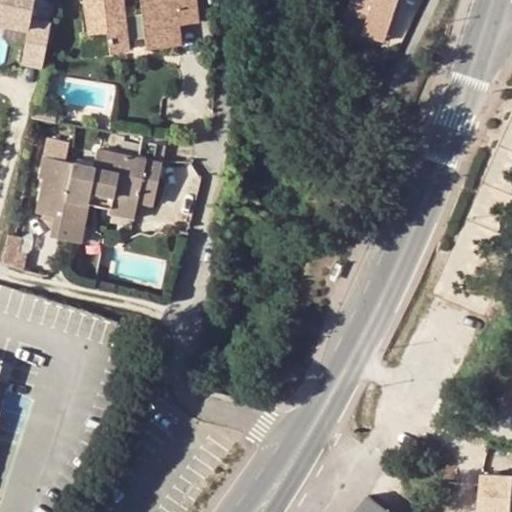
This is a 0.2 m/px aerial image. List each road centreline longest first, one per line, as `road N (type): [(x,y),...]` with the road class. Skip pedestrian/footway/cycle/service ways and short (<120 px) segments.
road 1 (residential): [(285,438),(192,403),(180,382),(222,137),(236,0)]
road 2 (tertiary): [(490,0),(418,218),(339,366)]
